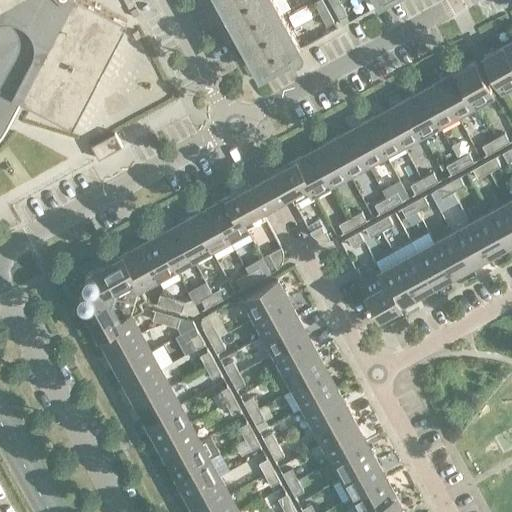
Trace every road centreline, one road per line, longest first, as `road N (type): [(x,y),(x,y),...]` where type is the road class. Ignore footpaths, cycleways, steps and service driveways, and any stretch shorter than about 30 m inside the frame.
road 1 (residential): [(378,377),(235,124)]
road 2 (unclassified): [(0,253),(235,124)]
road 3 (unclassified): [(235,124),(463,0)]
road 4 (unclassified): [(122,511),(0,284)]
road 5 (residential): [(378,377),(511,303)]
road 6 (residential): [(449,511),(378,377)]
road 7 (residential): [(235,124),(168,0)]
